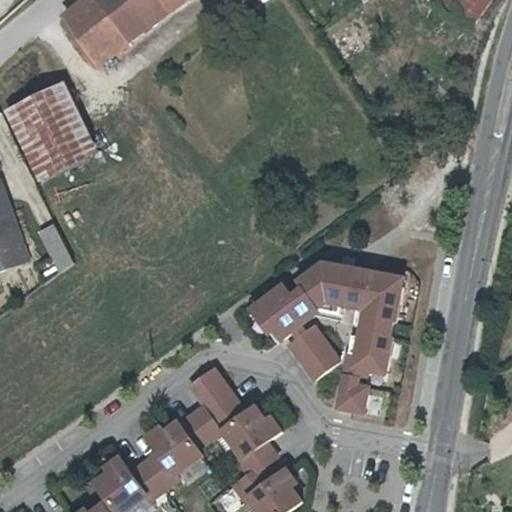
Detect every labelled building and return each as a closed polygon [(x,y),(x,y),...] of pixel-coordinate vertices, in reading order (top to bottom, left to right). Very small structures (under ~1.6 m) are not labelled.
[(108,26),(130,58),(157,39),(146,22),(178,0),(106,0),(78,20),(90,38),(108,26)] [(157,39),(195,12),(189,3),(187,0),(178,0),(146,22),(157,39)] [(198,0),(193,0),(189,3),(195,12),(203,7),(198,0)] [(495,0),(430,0),(420,15),(467,49),(500,3),(495,0)] [(100,79),(130,58),(108,26),(90,38),(78,20),(65,29),(100,79)] [(48,104),(4,124),(36,191),(82,170),(48,104)] [(0,279),(23,273),(0,200),(0,279)] [(51,239),(35,244),(47,272),(62,266),(51,239)] [(225,441),(247,425),(214,380),(192,397),(225,441)] [(225,441),(223,442),(243,469),(239,472),(250,486),(235,497),(245,511),(246,511),(250,510),(251,511),(302,511),(293,499),(298,495),(287,481),(272,492),(262,479),(277,468),(267,453),(282,442),(272,428),(267,432),(256,418),(247,425),(225,441)] [(117,471),(103,482),(107,487),(93,497),(103,511),(142,511),(144,510),(145,511),(148,511),(176,492),(173,488),(198,469),(174,437),(162,445),(158,440),(144,451),(155,467),(128,487),(117,471)] [(214,501),(226,492),(216,478),(204,487),(214,501)]
